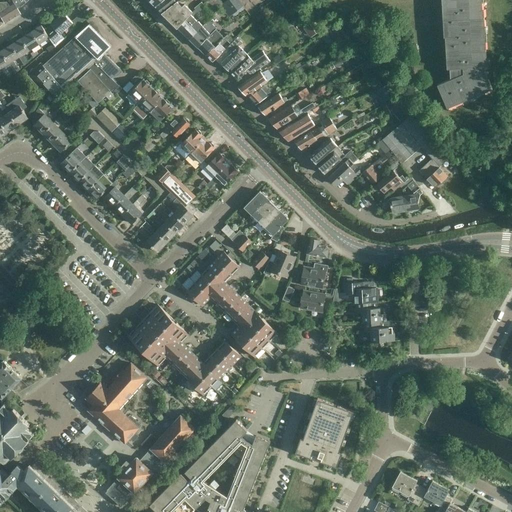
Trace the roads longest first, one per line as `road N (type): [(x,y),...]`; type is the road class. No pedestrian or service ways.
road 1 (residential): [(436,216),(398,222),(357,213),(141,0)]
road 2 (tertiary): [(511,243),(387,254),(356,248),(264,167)]
road 3 (tertiary): [(264,167),(96,0)]
road 4 (residential): [(0,158),(29,153),(154,276)]
road 5 (residential): [(24,412),(154,276)]
road 6 (residential): [(154,276),(264,167)]
road 7 (residential): [(511,503),(386,438)]
